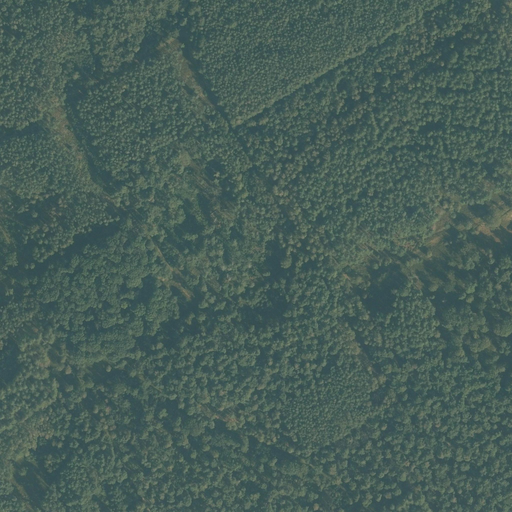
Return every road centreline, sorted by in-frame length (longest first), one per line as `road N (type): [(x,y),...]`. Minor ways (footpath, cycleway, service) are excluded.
road 1 (track): [(484,511),(471,478),(290,187),(368,109),(501,6),(511,6)]
road 2 (track): [(0,224),(82,385)]
road 3 (track): [(204,315),(310,252)]
